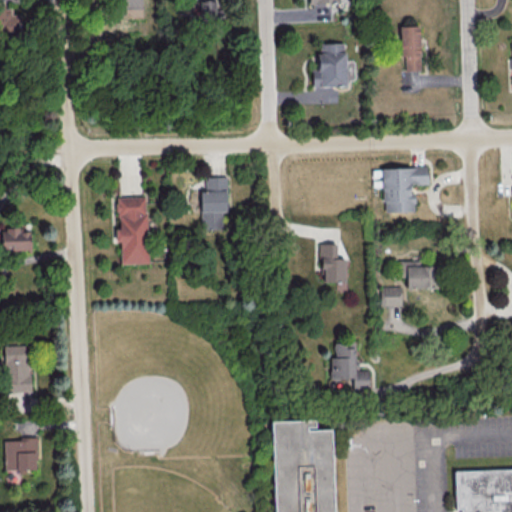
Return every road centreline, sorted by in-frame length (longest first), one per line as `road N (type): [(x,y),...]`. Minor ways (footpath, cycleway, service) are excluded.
road 1 (residential): [(84,511),(62,0)]
road 2 (residential): [(511,138),(69,152)]
road 3 (residential): [(475,359),(481,330),(465,0)]
road 4 (residential): [(274,200),(266,0)]
